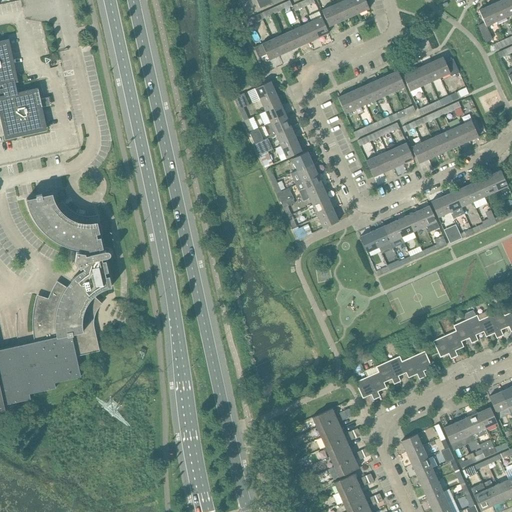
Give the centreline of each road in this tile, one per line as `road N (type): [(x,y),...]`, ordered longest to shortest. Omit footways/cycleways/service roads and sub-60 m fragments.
road 1 (secondary): [(248,511),(136,0)]
road 2 (secondary): [(109,0),(208,511)]
road 3 (residential): [(365,204),(350,189),(307,84),(384,33),(386,0)]
road 4 (unclassified): [(0,182),(76,165),(89,152),(62,0)]
road 5 (residential): [(408,511),(382,451),(383,423),(511,362)]
road 6 (residential): [(365,204),(377,206),(495,153),(511,136)]
road 7 (unknown): [(0,153),(53,142),(43,70)]
